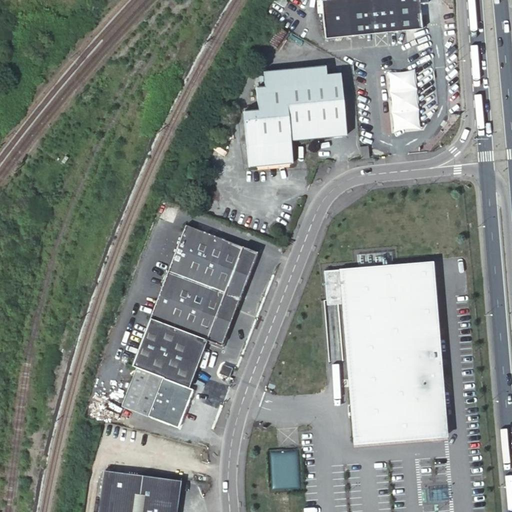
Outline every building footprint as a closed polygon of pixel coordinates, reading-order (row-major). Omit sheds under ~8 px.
[(331,0),(321,1),(325,39),(351,37),(421,30),(419,5),(428,4),(427,0),(331,0)] [(345,135),(339,73),(329,74),(328,65),(262,72),(263,87),(256,88),(259,111),(243,113),(248,165),(292,161),(290,141),(345,135)] [(388,71),(391,131),(418,130),(416,70),(388,71)] [(361,158),(369,158),(368,146),(360,146),(361,158)] [(216,227),(200,221),(198,228),(213,234),(216,227)] [(183,222),(147,314),(199,334),(198,336),(202,337),(201,340),(203,341),(220,347),(236,308),(234,307),(256,251),(213,234),(198,228),(183,222)] [(429,439),(447,438),(446,417),(433,262),(323,270),(328,305),(341,306),(351,444),(429,439)] [(147,314),(139,335),(197,358),(203,341),(201,340),(202,337),(198,336),(199,334),(147,314)] [(197,358),(139,335),(133,350),(139,352),(191,374),(197,358)] [(191,374),(139,352),(118,401),(173,424),(194,375),(191,374)] [(229,375),(232,367),(222,363),(219,371),(229,375)] [(171,511),(176,477),(100,467),(93,511),(171,511)]
